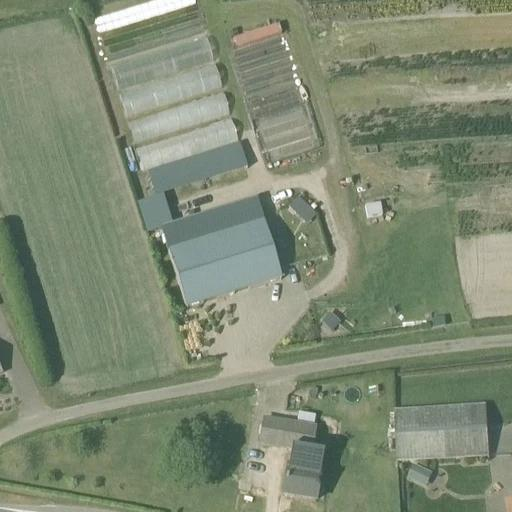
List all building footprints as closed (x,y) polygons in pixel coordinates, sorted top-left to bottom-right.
[(213,63),(206,40),(111,69),(118,92),(213,63)] [(215,67),(119,97),(126,120),(222,90),(215,67)] [(223,95),(128,124),(135,146),(230,117),(223,95)] [(231,122),(136,151),(143,174),(239,144),(231,122)] [(144,178),(151,199),(246,169),(240,149),(144,178)] [(298,199),(288,210),(294,215),(304,205),(298,199)] [(185,311),(281,281),(263,224),(167,253),(185,311)] [(397,462),(489,456),(486,408),(394,413),(397,462)] [(324,432),(314,430),(262,421),(258,445),(291,451),(287,469),(286,469),(281,497),(315,503),(320,475),(304,472),(307,454),(310,454),(310,453),(320,454),(324,432)] [(425,488),(432,474),(413,466),(407,480),(425,488)]
